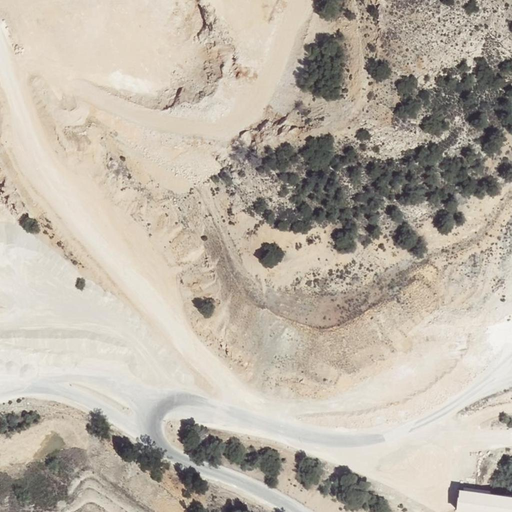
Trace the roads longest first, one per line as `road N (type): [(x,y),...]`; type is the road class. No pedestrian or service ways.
road 1 (track): [(228,410),(212,375),(71,212),(38,159),(0,57)]
road 2 (track): [(4,70),(47,69),(116,110),(228,128),(246,115),(291,0)]
